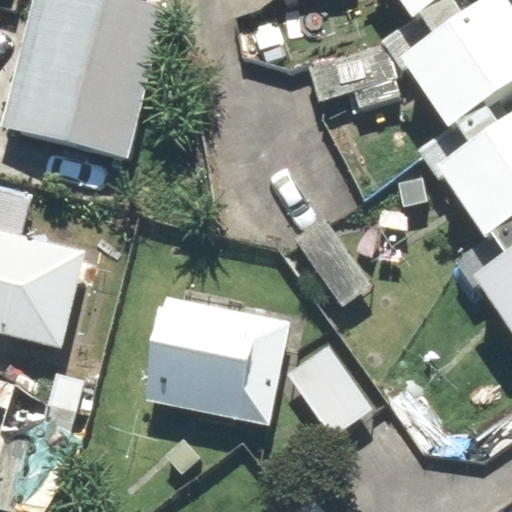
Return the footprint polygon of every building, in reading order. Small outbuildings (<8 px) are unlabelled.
[(39,0),(7,142),(133,171),(168,15),(148,10),(149,0),(39,0)] [(396,0),(417,31),(459,3),(464,0),(396,0)] [(474,27),(459,3),(417,31),(390,48),(451,142),(496,113),(511,102),(511,8),(509,4),(474,27)] [(511,131),(510,133),(496,113),(451,142),(432,154),(492,248),(511,234),(511,131)] [(0,342),(62,360),(91,259),(26,241),(38,199),(0,188),(0,342)] [(511,234),(492,248),(467,264),(511,334),(511,234)] [(291,322),(169,305),(154,414),(276,431),(291,322)] [(334,352),(295,379),(340,447),(380,420),(334,352)]
